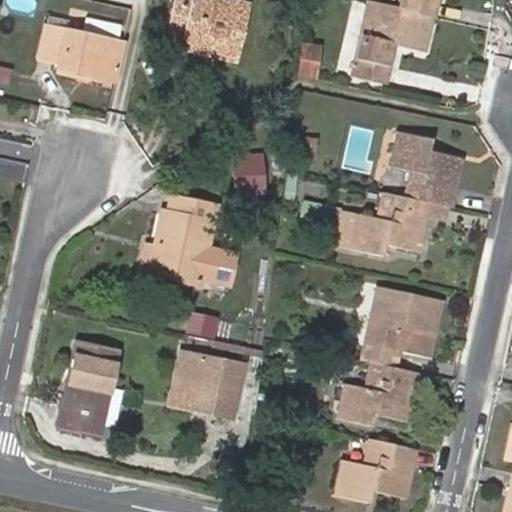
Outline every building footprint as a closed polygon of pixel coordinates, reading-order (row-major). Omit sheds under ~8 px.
[(181,38),(180,45),(220,54),(219,58),(235,62),(249,6),(234,3),(232,8),(199,0),(173,0),(165,34),(181,38)] [(399,0),(397,10),(431,17),(435,0),(399,0)] [(423,50),(431,17),(397,10),(367,3),(352,75),(384,82),(393,44),(423,50)] [(118,28),(87,21),(84,35),(102,39),(115,42),(118,28)] [(95,71),(114,76),(121,44),(115,42),(102,39),(84,35),(45,26),(37,59),(55,63),(54,69),(94,78),(95,71)] [(220,54),(180,45),(178,49),(219,58),(220,54)] [(320,48),(317,48),(304,45),(299,76),(313,78),(316,80),(320,48)] [(113,82),(114,76),(95,71),(94,78),(113,82)] [(427,204),(449,209),(461,159),(428,152),(430,140),(396,133),(390,168),(410,173),(404,199),(427,204)] [(315,150),(317,139),(301,137),(299,148),(315,150)] [(261,157),(233,159),(236,193),(263,191),(261,157)] [(286,173),(283,194),(294,195),(296,175),(286,173)] [(427,204),(404,199),(382,194),(376,219),(356,214),(348,250),(381,257),(384,245),(417,253),(427,204)] [(159,242),(152,276),(198,285),(199,280),(205,250),(215,206),(171,197),(167,212),(161,211),(154,240),(159,242)] [(356,214),(341,211),(333,247),(348,250),(356,214)] [(154,240),(146,238),(138,272),(152,276),(159,242),(154,240)] [(205,250),(199,280),(227,285),(233,256),(205,250)] [(393,368),(398,349),(403,331),(425,335),(432,336),(439,304),(376,290),(361,361),(370,363),(393,368)] [(193,311),(187,334),(213,340),(219,317),(193,311)] [(425,335),(403,331),(398,349),(428,356),(432,336),(425,335)] [(195,407),(209,343),(190,339),(175,402),(195,407)] [(56,429),(98,438),(116,351),(75,342),(56,429)] [(243,351),(209,343),(195,407),(229,414),(243,351)] [(393,368),(370,363),(364,390),(345,386),(337,420),(369,427),(373,415),(404,422),(415,373),(393,368)] [(511,430),(503,472),(511,473),(511,430)] [(402,499),(413,451),(370,440),(364,464),(342,460),(334,496),(368,504),(370,491),(402,499)]
